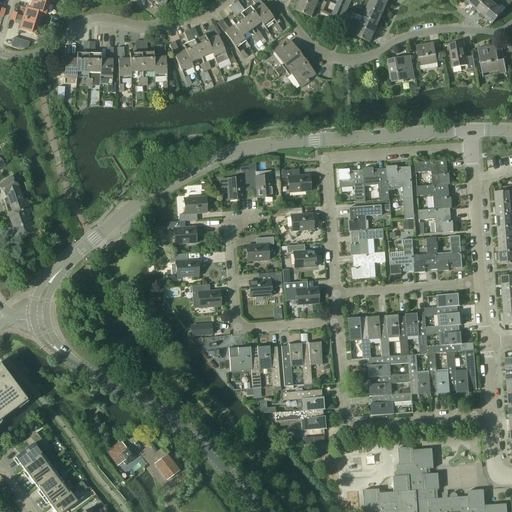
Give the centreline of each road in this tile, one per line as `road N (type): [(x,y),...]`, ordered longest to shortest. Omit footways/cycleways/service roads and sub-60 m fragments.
road 1 (tertiary): [(61,269),(165,184),(236,150),(469,130)]
road 2 (residential): [(470,149),(325,158),(335,294)]
road 3 (residential): [(511,24),(404,36),(376,54),(344,60),(314,49),(273,0)]
road 4 (residential): [(336,322),(348,424),(491,418)]
road 5 (tertiary): [(256,511),(190,436),(69,359)]
road 6 (residential): [(0,52),(35,54),(97,17),(152,25),(227,0)]
road 7 (residential): [(336,322),(236,329),(229,218),(250,217)]
road 8 (residential): [(335,294),(482,283)]
road 9 (residential): [(482,283),(470,149)]
